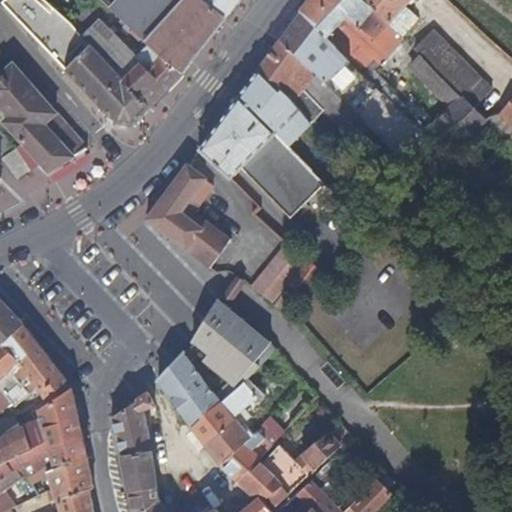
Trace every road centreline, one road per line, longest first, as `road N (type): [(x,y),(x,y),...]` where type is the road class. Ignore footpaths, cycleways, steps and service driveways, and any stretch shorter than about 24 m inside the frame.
road 1 (residential): [(38,235),(125,343),(91,390),(106,511)]
road 2 (secondary): [(279,0),(139,176)]
road 3 (residential): [(139,176),(0,28)]
road 4 (unknown): [(91,390),(133,384),(152,393),(192,484)]
